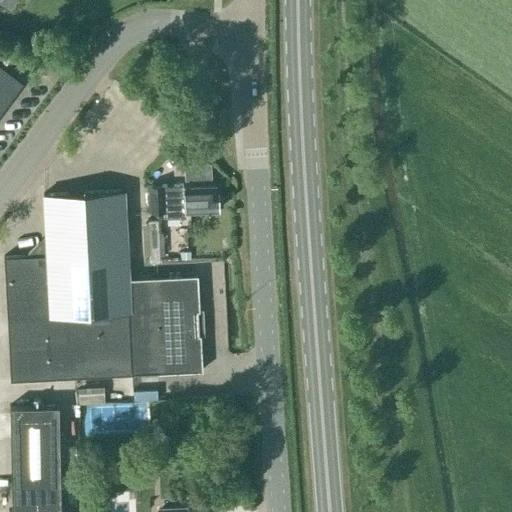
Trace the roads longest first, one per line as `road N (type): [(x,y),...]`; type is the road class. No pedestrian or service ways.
road 1 (primary): [(329,511),(297,0)]
road 2 (unclassified): [(279,511),(250,27)]
road 3 (residential): [(0,190),(129,34),(165,23),(250,27)]
